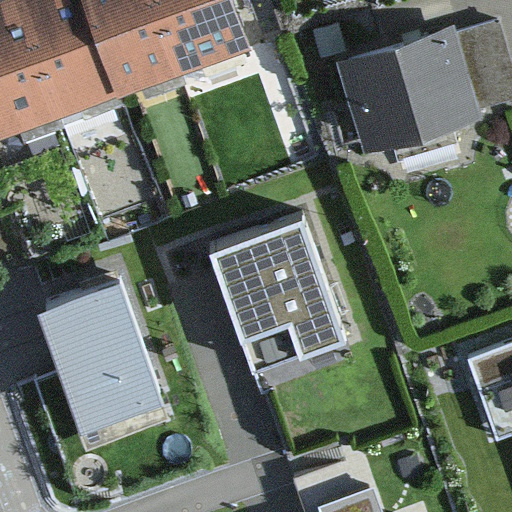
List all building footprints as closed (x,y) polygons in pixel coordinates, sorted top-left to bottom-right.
[(18,0),(0,6),(0,144),(253,56),(233,0),(18,0)] [(450,34),(350,63),(377,158),(477,130),(450,34)] [(344,322),(300,206),(213,238),(256,355),(344,322)] [(165,389),(121,268),(42,297),(86,418),(165,389)] [(511,348),(474,362),(500,436),(511,431),(511,348)] [(310,473),(320,511),(390,511),(375,456),(310,473)]
